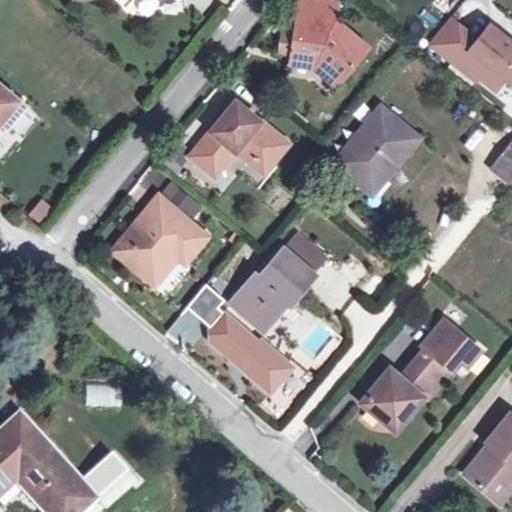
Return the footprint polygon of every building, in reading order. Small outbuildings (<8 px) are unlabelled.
[(293,55),(315,60),(319,61),(323,66),(321,73),(329,80),(341,79),(367,47),(333,19),(337,1),(329,0),(302,0),(297,32),(293,55)] [(447,19),(428,42),(432,45),(430,47),(438,55),(440,53),(473,80),(476,76),(486,64),(502,78),(511,86),(511,85),(511,44),(489,25),(475,42),(447,19)] [(282,53),(293,55),(297,32),(285,30),(282,53)] [(315,60),(293,55),(291,61),(314,66),(315,60)] [(486,64),(476,76),(492,90),(502,78),(486,64)] [(0,82),(0,119),(1,119),(6,124),(24,102),(0,82)] [(234,100),(189,156),(204,167),(221,146),(227,144),(235,151),(247,161),(250,158),(256,158),(267,167),(287,142),(234,100)] [(383,169),(388,174),(417,136),(379,105),(334,163),(367,189),(383,169)] [(507,182),(511,176),(511,141),(490,168),(507,182)] [(221,146),(204,167),(214,176),(235,151),(227,144),(221,146)] [(250,158),(247,161),(262,173),(267,167),(256,158),(250,158)] [(372,193),(388,174),(383,169),(367,189),(372,193)] [(156,194),(141,213),(162,229),(177,211),(156,194)] [(38,198),(28,216),(42,225),(52,207),(38,198)] [(206,235),(177,211),(162,229),(141,213),(110,248),(146,277),(168,250),(176,257),(183,262),(206,235)] [(312,275),(324,260),(296,236),(261,278),(257,274),(234,302),(263,327),(285,301),(289,304),(312,275)] [(154,284),(176,257),(168,250),(146,277),(154,284)] [(337,270),(324,260),(312,275),(325,285),(337,270)] [(378,299),(390,285),(377,274),(365,288),(378,299)] [(360,402),(387,424),(401,407),(409,414),(423,397),(428,401),(460,362),(465,366),(479,350),(444,320),(420,348),(424,351),(401,379),(389,368),(360,402)] [(122,404),(121,383),(85,385),(87,406),(122,404)] [(401,407),(387,424),(394,430),(409,414),(401,407)] [(0,484),(12,474),(46,511),(79,511),(96,498),(18,412),(0,429),(0,484)] [(498,481),(511,492),(511,490),(511,414),(488,442),(490,444),(465,474),(488,493),(498,481)] [(501,504),(511,492),(498,481),(488,493),(501,504)]
